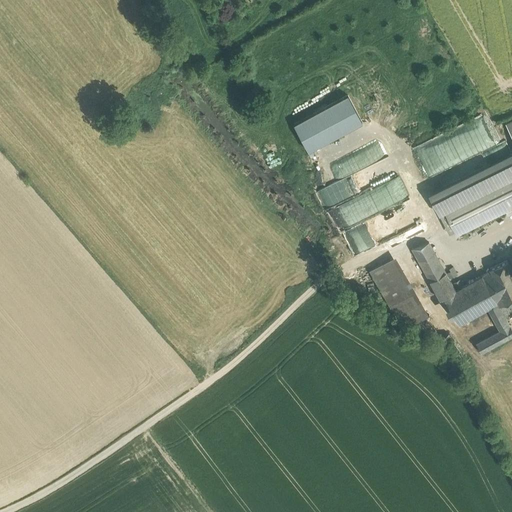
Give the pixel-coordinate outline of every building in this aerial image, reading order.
[(348,93),(293,120),(306,148),(362,121),(348,93)] [(331,165),(337,178),(379,158),(373,146),(331,165)] [(393,176),(384,157),(340,177),(341,178),(324,185),(331,203),(393,176)] [(511,170),(442,205),(457,234),(505,211),(511,207),(511,170)] [(484,274),(455,290),(429,242),(412,248),(440,299),(444,297),(459,323),(487,308),(500,330),(476,343),(481,353),(511,336),(511,330),(499,306),(484,274)] [(429,315),(390,259),(369,270),(395,316),(409,326),(429,315)] [(511,271),(507,261),(490,268),(491,270),(484,274),(499,306),(511,300),(511,271)] [(450,277),(457,273),(453,265),(446,269),(450,277)] [(458,273),(451,277),(456,287),(463,284),(458,273)] [(465,358),(448,333),(440,339),(457,364),(465,358)]
